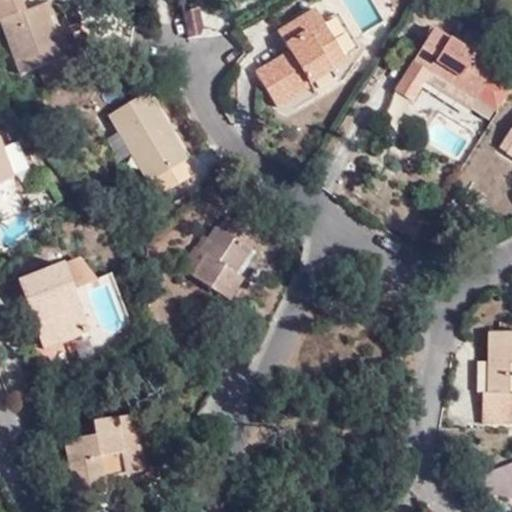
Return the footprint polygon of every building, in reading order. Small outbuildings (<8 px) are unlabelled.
[(38,67),(47,91),(87,76),(78,52),(61,58),(56,43),(43,5),(26,10),(21,0),(0,0),(0,21),(1,22),(21,72),(38,67)] [(62,41),(49,3),(43,5),(56,43),(62,41)] [(204,37),(198,9),(180,11),(187,39),(204,37)] [(310,86),(309,84),(331,71),(348,61),(315,9),(277,32),(290,52),(255,73),(276,107),(310,86)] [(425,78),(431,69),(477,98),(495,67),(434,29),(395,91),(411,101),(425,78)] [(425,78),(471,106),(477,98),(431,69),(425,78)] [(314,92),(336,79),(331,71),(309,84),(310,86),(314,92)] [(182,160),(185,158),(146,93),(108,115),(147,182),(155,178),(164,193),(191,177),(182,160)] [(0,183),(12,178),(0,145),(0,183)] [(0,205),(19,198),(12,178),(0,183),(0,205)] [(235,273),(258,237),(234,221),(225,233),(215,228),(200,250),(193,246),(179,267),(228,299),(243,278),(235,273)] [(87,332),(64,266),(18,282),(42,349),(68,339),(87,332)] [(47,378),(77,366),(68,339),(42,349),(18,282),(10,285),(25,325),(21,327),(31,355),(38,353),(47,378)] [(511,322),(503,322),(502,332),(511,332),(511,322)] [(482,410),(492,410),(511,409),(511,332),(502,332),(488,332),(488,362),(488,392),(481,392),(482,410)] [(474,361),(473,392),(481,392),(488,392),(488,362),(474,361)] [(492,425),(511,424),(511,409),(492,410),(492,425)] [(482,410),(481,425),(492,425),(492,410),(482,410)] [(104,493),(101,477),(143,470),(134,415),(93,422),(95,436),(65,441),(74,498),(104,493)]
